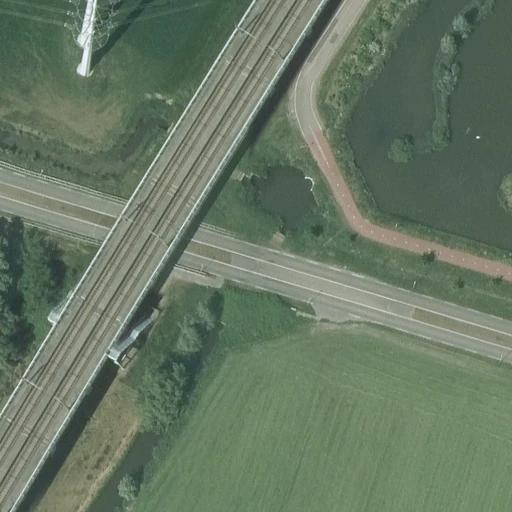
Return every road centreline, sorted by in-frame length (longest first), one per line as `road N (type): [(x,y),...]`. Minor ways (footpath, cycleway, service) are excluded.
road 1 (tertiary): [(511,330),(0,175)]
road 2 (tertiary): [(0,204),(511,357)]
road 3 (unclassified): [(354,0),(306,75),(300,105),(308,130)]
